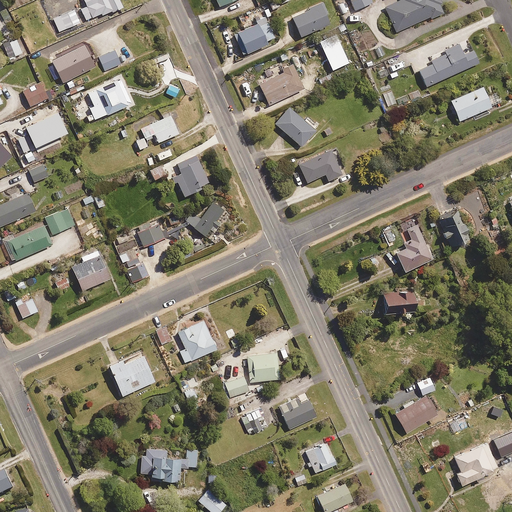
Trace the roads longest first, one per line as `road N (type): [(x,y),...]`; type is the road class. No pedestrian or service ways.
road 1 (residential): [(3,369),(281,243)]
road 2 (residential): [(401,511),(281,243)]
road 3 (residential): [(281,243),(171,0)]
road 4 (residential): [(281,243),(511,139)]
road 5 (residential): [(67,511),(3,369)]
